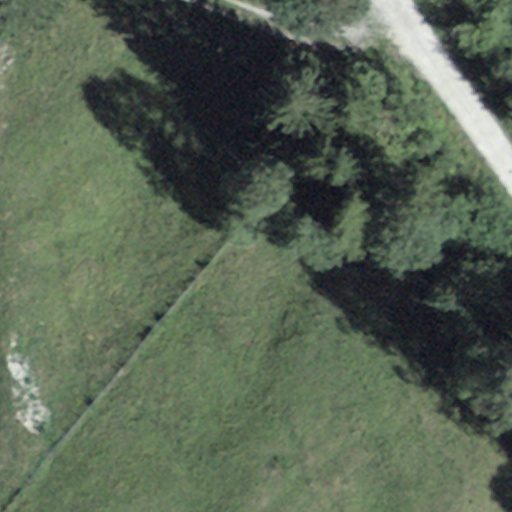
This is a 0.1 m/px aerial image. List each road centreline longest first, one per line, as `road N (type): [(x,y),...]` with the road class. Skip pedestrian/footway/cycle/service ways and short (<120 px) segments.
road 1 (track): [(511,174),(386,0)]
road 2 (track): [(416,50),(221,0)]
